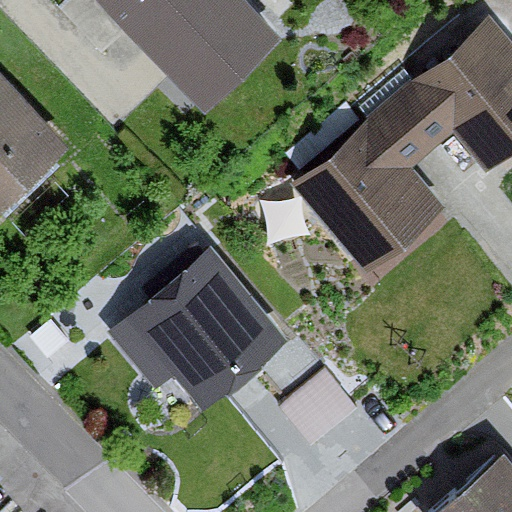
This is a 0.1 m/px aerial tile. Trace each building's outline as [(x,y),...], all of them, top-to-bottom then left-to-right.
[(282,47),(238,0),(90,0),(204,120),(282,47)] [(366,135),(359,128),(289,190),(371,283),(448,216),(412,174),(454,137),(489,177),(511,156),(511,46),(487,18),(419,78),(424,84),(366,135)] [(0,229),(73,155),(0,83),(0,229)] [(291,348),(207,250),(106,336),(157,396),(176,380),(208,418),(291,348)] [(354,408),(319,373),(282,410),(317,445),(354,408)] [(511,511),(511,480),(502,470),(453,511),(511,511)]
